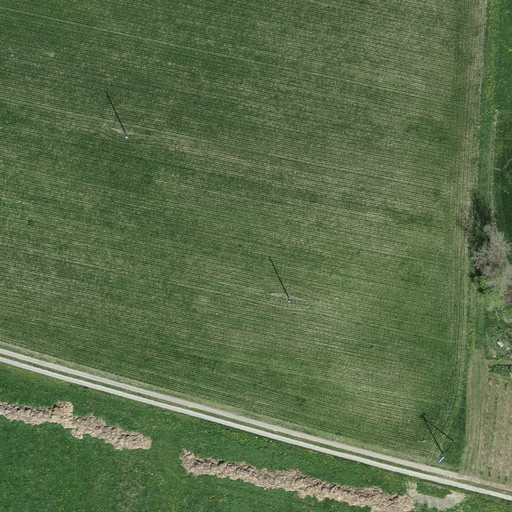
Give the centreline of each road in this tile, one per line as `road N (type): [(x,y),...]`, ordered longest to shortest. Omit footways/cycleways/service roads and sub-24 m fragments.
road 1 (track): [(0,354),(511,494)]
road 2 (track): [(463,481),(485,293),(488,58)]
